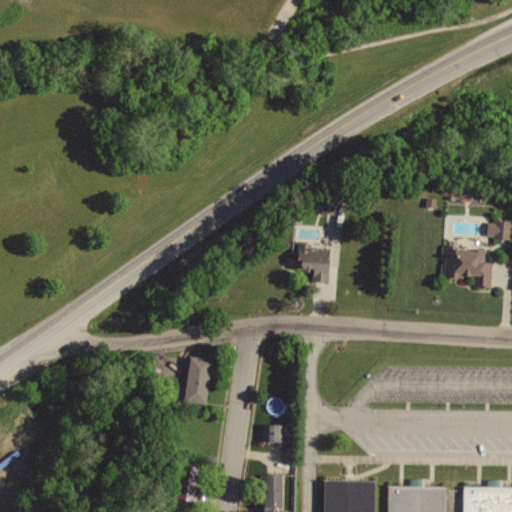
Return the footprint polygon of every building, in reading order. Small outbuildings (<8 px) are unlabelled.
[(338,213),(338,198),(326,197),(326,213),(338,213)] [(509,220),(488,220),(488,229),(482,229),(482,238),(508,239),(509,220)] [(296,241),(294,268),(309,269),(309,279),(326,280),(328,254),(325,254),(326,246),(309,245),(310,242),(296,241)] [(445,245),(444,273),(471,274),(470,288),(489,288),(490,258),(479,258),(479,246),(445,245)] [(210,404),(215,358),(194,356),(189,401),(210,404)] [(287,441),(288,424),(266,424),(266,441),(287,441)] [(204,466),(188,465),(187,500),(203,500),(204,466)] [(265,511),(286,511),(287,475),(266,474),(265,511)] [(321,480),(320,511),(511,511),(511,485),(386,485),(385,511),(372,511),(374,479),(321,480)]
